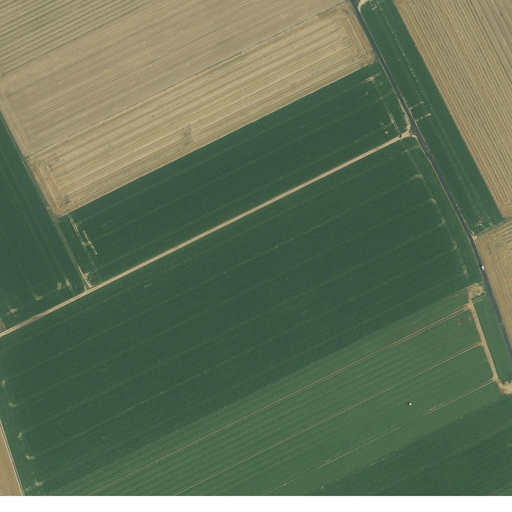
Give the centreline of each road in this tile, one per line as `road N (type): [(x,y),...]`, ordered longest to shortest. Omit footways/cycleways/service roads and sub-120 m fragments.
road 1 (track): [(0,340),(415,128)]
road 2 (track): [(353,3),(471,238),(511,355)]
road 3 (track): [(0,108),(91,294)]
